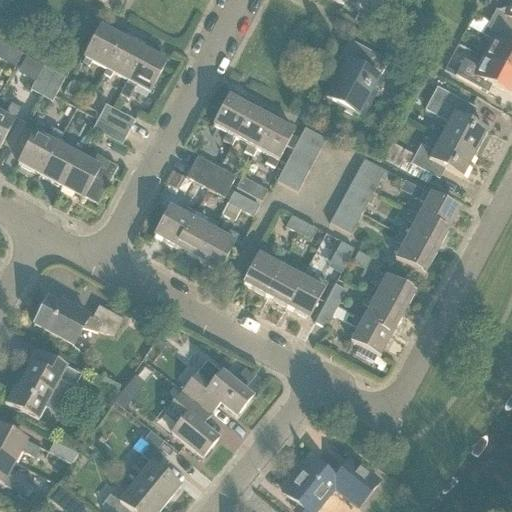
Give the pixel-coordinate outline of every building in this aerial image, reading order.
[(511,4),(506,17),(496,11),(489,24),(511,36),(511,34),(511,4)] [(369,21),(359,15),(357,18),(354,23),(364,29),(369,21)] [(511,51),(505,48),(511,36),(489,24),(482,36),(493,42),(483,59),(511,74),(511,51)] [(106,72),(122,41),(100,30),(84,60),(82,65),(88,68),(91,64),(105,71),(106,72)] [(127,83),(143,53),(122,41),(106,72),(105,71),(103,76),(109,80),(112,75),(126,82),(127,83)] [(358,119),(388,63),(367,52),(348,42),(338,60),(343,62),(331,85),(333,86),(325,101),(358,119)] [(127,83),(126,82),(119,96),(128,101),(135,87),(149,95),(165,64),(143,53),(127,83)] [(511,74),(483,59),(478,69),(463,61),(454,77),(487,95),(491,87),(508,96),(511,87),(511,74)] [(41,97),(54,73),(43,67),(29,92),(41,97)] [(54,73),(41,97),(51,103),(64,79),(54,73)] [(73,99),(79,87),(71,82),(65,95),(73,99)] [(440,139),(474,157),(486,134),(468,124),(476,110),(436,89),(424,112),(448,124),(440,139)] [(234,140),(250,110),(228,99),(213,128),(226,135),(222,142),(231,147),(235,140),(234,140)] [(0,147),(20,110),(11,105),(3,119),(0,117),(0,147)] [(106,123),(113,110),(105,106),(98,119),(106,123)] [(106,123),(128,134),(134,122),(113,110),(106,123)] [(256,151),(271,122),(250,110),(234,140),(235,140),(247,147),(243,154),(252,159),(256,151)] [(99,135),(106,123),(98,119),(92,131),(99,135)] [(341,137),(345,130),(326,120),(325,129),(341,137)] [(293,152),(293,151),(298,141),(291,137),(293,133),(271,122),(256,151),(269,158),(265,165),(274,170),(286,148),(293,152)] [(121,146),(128,134),(106,123),(99,135),(121,146)] [(298,141),(320,152),(325,141),(304,130),(298,141)] [(56,147),(57,148),(62,136),(53,131),(47,142),(34,136),(18,166),(39,177),(56,147)] [(420,147),(415,158),(391,145),(382,162),(427,186),(431,177),(438,181),(444,170),(462,180),(474,157),(440,139),(433,154),(420,147)] [(314,163),(320,152),(298,141),(293,151),(314,163)] [(71,155),(57,148),(56,147),(39,177),(61,189),(77,159),(80,154),(73,151),(71,155)] [(308,173),(314,163),(293,151),(293,152),(287,162),(308,173)] [(217,182),(222,172),(196,158),(191,169),(217,182)] [(91,166),(77,159),(61,189),(83,201),(83,200),(97,207),(116,170),(95,159),(91,166)] [(356,175),(377,187),(384,172),(363,161),(356,175)] [(303,184),(308,173),(287,162),(281,173),(303,184)] [(211,193),(217,182),(191,169),(185,179),(211,193)] [(217,182),(229,189),(235,178),(222,172),(217,182)] [(297,195),(303,184),(281,173),(276,183),(297,195)] [(371,197),(377,187),(356,175),(350,186),(371,197)] [(261,203),(267,192),(241,178),(235,189),(261,203)] [(224,199),(229,189),(217,182),(211,193),(224,199)] [(363,211),(371,197),(350,186),(342,200),(363,211)] [(418,218),(447,234),(458,212),(415,189),(410,198),(424,206),(418,218)] [(253,219),(259,208),(233,194),(227,205),(221,216),(234,223),(240,212),(253,219)] [(356,225),(363,211),(342,200),(335,214),(356,225)] [(191,221),(195,214),(186,209),(182,217),(169,209),(153,239),(175,250),(191,221)] [(350,236),(356,225),(335,214),(329,225),(350,236)] [(418,218),(411,214),(406,223),(413,227),(406,239),(406,240),(435,255),(447,234),(418,218)] [(298,235),(304,224),(291,218),(285,228),(298,235)] [(212,233),(213,233),(217,226),(208,221),(204,228),(191,221),(175,250),(196,262),(212,233)] [(304,224),(298,235),(311,241),(316,231),(304,224)] [(212,233),(196,262),(218,274),(238,237),(229,232),(225,240),(213,233),(212,233)] [(406,240),(406,239),(399,235),(394,244),(402,248),(394,261),(423,277),(435,255),(406,240)] [(347,262),(353,251),(340,244),(334,255),(347,262)] [(365,271),(371,260),(358,253),(352,264),(365,271)] [(280,269),(284,262),(275,257),(271,264),(258,257),(242,286),(264,298),(280,269)] [(301,280),(302,281),(306,273),(297,268),(293,276),(280,269),(264,298),(285,310),(301,280)] [(373,301),(402,317),(414,295),(386,280),(387,278),(376,272),(369,285),(379,290),(373,301)] [(301,280),(285,310),(307,321),(327,285),(318,280),(314,287),(302,281),(301,280)] [(327,299),(338,305),(345,292),(334,286),(327,299)] [(373,301),(366,297),(361,306),(368,310),(362,322),(391,338),(402,317),(373,301)] [(325,330),(338,305),(327,299),(314,324),(325,330)] [(58,307),(47,301),(33,327),(72,348),(81,331),(113,339),(122,322),(114,317),(113,317),(110,315),(98,309),(92,321),(60,304),(58,307)] [(113,309),(110,315),(113,317),(114,317),(122,322),(125,316),(113,309)] [(362,322),(355,318),(350,327),(357,331),(350,344),(379,360),(391,338),(362,322)] [(14,390),(5,406),(37,423),(44,409),(58,416),(69,394),(71,395),(80,378),(34,353),(27,366),(29,368),(17,391),(14,390)] [(198,376),(182,395),(207,415),(226,432),(253,400),(221,376),(212,387),(198,376)] [(115,398),(120,388),(101,378),(96,388),(115,398)] [(198,426),(207,415),(182,395),(181,394),(165,413),(180,425),(170,437),(201,462),(218,442),(198,426)] [(0,457),(14,465),(21,453),(33,460),(38,450),(26,443),(0,428),(0,457)] [(134,485),(163,508),(180,488),(156,469),(164,459),(140,440),(132,450),(150,465),(134,485)] [(70,466),(77,456),(53,444),(48,454),(70,466)] [(7,477),(14,465),(0,457),(0,485),(10,491),(16,481),(7,477)] [(381,483),(351,458),(333,480),(310,461),(283,495),(303,511),(316,511),(332,493),(357,511),(381,483)] [(160,511),(163,508),(134,485),(118,505),(109,497),(101,507),(106,511),(160,511)] [(57,509),(60,511),(61,511),(71,500),(59,490),(49,503),(55,507),(57,509)] [(25,511),(37,511),(41,507),(18,495),(13,505),(25,511)]
